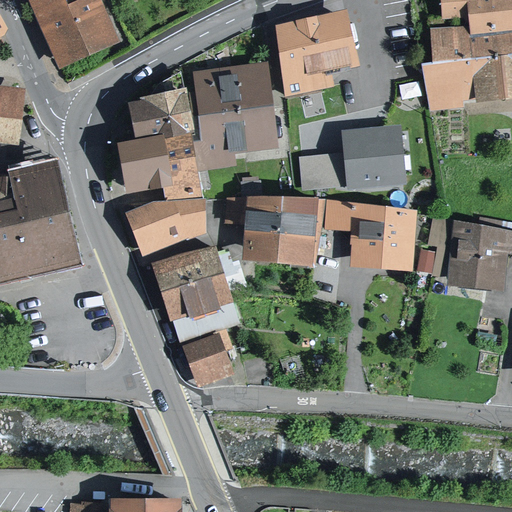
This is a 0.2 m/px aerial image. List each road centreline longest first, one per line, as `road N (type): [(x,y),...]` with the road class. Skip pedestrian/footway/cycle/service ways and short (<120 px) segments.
road 1 (residential): [(171,402),(352,403),(511,417)]
road 2 (tertiary): [(86,127),(88,185),(156,365)]
road 3 (tertiary): [(280,0),(125,77),(102,96),(86,127)]
road 4 (residential): [(0,479),(206,490)]
road 5 (tertiary): [(1,0),(48,103),(61,120),(86,127)]
road 6 (tertiary): [(156,365),(84,384),(0,381)]
